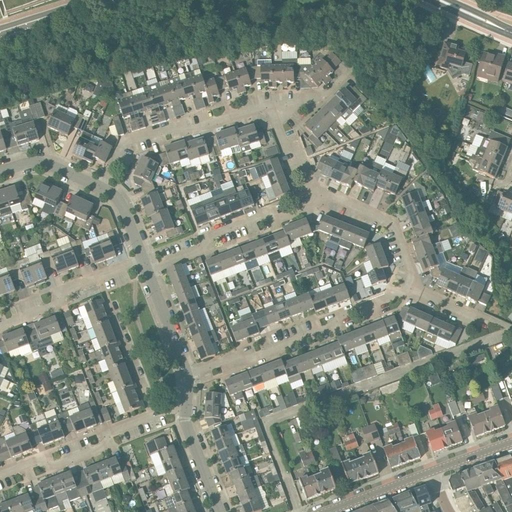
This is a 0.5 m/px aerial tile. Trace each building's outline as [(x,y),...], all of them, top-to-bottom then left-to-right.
[(472,65),(463,63),(465,54),(453,51),(454,46),(445,43),(442,53),(441,53),(437,67),(446,70),(452,81),(463,75),(469,77),(472,65)] [(328,58),(336,67),(341,63),(332,54),(328,58)] [(477,78),(497,84),(504,57),(497,55),(496,58),(484,55),(477,78)] [(196,60),(198,66),(206,64),(204,57),(196,60)] [(312,66),(329,83),(332,80),(329,77),(334,72),(332,71),(336,67),(328,58),(324,62),(321,59),(315,66),(312,66)] [(297,60),(282,60),(282,66),(283,84),(282,84),(282,88),(287,88),(287,84),(294,84),(294,79),(300,79),(300,73),(300,66),(297,66),(297,60)] [(276,84),(282,84),(283,84),(282,66),(272,67),(272,89),(277,88),(276,84)] [(326,86),(329,83),(312,66),(300,66),(300,73),(300,79),(307,86),(312,82),(318,88),(322,83),(326,86)] [(502,83),(511,85),(511,67),(507,66),(502,83)] [(268,89),(272,89),(272,67),(260,67),(253,68),(255,80),(261,79),(261,85),(268,84),(268,89)] [(235,73),(242,94),(246,92),(245,88),(251,86),(250,81),(255,80),(253,68),(246,70),(246,69),(235,73)] [(189,74),(197,101),(207,97),(206,93),(203,83),(204,83),(202,76),(195,78),(193,72),(189,74)] [(238,95),(242,94),(235,73),(219,78),(223,90),(228,88),(230,93),(236,91),(238,95)] [(193,102),(197,101),(189,74),(184,75),(186,81),(181,83),(186,100),(192,98),(193,102)] [(181,106),(180,102),(186,100),(181,83),(179,77),(168,80),(177,107),(181,106)] [(206,93),(207,97),(209,104),(214,103),(213,98),(219,96),(218,92),(223,90),(219,78),(204,83),(203,83),(206,93)] [(173,109),(177,107),(168,80),(164,82),(166,88),(160,89),(165,106),(171,104),(173,109)] [(113,86),(111,81),(97,85),(93,95),(97,97),(98,98),(101,90),(113,86)] [(94,88),(87,85),(85,90),(91,93),(94,88)] [(159,108),(165,106),(160,89),(154,91),(152,86),(148,87),(156,114),(160,113),(159,108)] [(152,115),(156,114),(148,87),(143,89),(145,94),(139,96),(144,113),(151,111),(152,115)] [(344,90),(336,97),(352,114),(366,100),(354,88),(352,89),(351,87),(346,92),(344,90)] [(138,115),(144,113),(139,96),(133,98),(131,92),(127,94),(139,130),(145,128),(142,118),(140,119),(138,115)] [(132,133),(139,130),(127,94),(122,95),(124,101),(118,103),(120,110),(124,120),(130,118),(131,122),(129,123),(132,133)] [(352,114),(336,97),(328,105),(341,117),(345,113),(348,116),(351,113),(352,114)] [(34,105),(39,119),(45,117),(40,103),(34,105)] [(21,121),(23,126),(29,144),(39,140),(33,121),(39,119),(34,105),(28,107),(32,117),(21,121)] [(336,122),(341,117),(328,105),(321,113),(336,128),(339,125),(336,122)] [(69,108),(65,116),(58,132),(68,137),(72,128),(77,130),(83,117),(77,114),(77,112),(69,108)] [(509,111),(501,108),(498,114),(507,118),(509,111)] [(55,111),(48,128),(58,132),(65,116),(55,111)] [(156,114),(159,124),(166,122),(163,112),(156,114)] [(475,120),(484,124),(487,115),(479,112),(475,120)] [(332,131),(336,128),(321,113),(313,120),(325,132),(330,128),(332,131)] [(152,126),(159,124),(156,114),(149,116),(152,126)] [(83,117),(77,130),(83,133),(89,119),(83,117)] [(18,147),(29,144),(23,126),(13,129),(11,123),(9,124),(7,118),(3,119),(5,125),(9,140),(15,138),(18,147)] [(318,140),(325,132),(313,120),(305,128),(312,135),(308,140),(317,149),(322,144),(318,140)] [(120,121),(114,123),(118,137),(124,135),(120,121)] [(0,131),(0,133),(0,152),(6,151),(3,141),(9,140),(5,125),(0,126),(0,131)] [(364,126),(358,132),(362,136),(371,132),(364,126)] [(397,138),(400,132),(396,126),(393,127),(390,134),(394,135),(397,138)] [(259,143),(260,146),(266,144),(262,133),(257,134),(254,127),(244,130),(250,146),(259,143)] [(384,140),(389,129),(377,133),(384,140)] [(225,133),(230,149),(239,147),(240,146),(235,133),(236,132),(235,130),(225,133)] [(240,149),(250,146),(244,130),(236,132),(235,133),(240,146),(239,147),(240,149)] [(401,144),(404,142),(406,140),(400,132),(397,138),(401,144)] [(486,152),(503,159),(507,149),(510,140),(491,132),(490,135),(488,141),(490,142),(486,152)] [(220,153),(230,149),(225,133),(215,136),(215,137),(210,139),(216,157),(221,155),(220,153)] [(399,149),(401,144),(397,138),(393,146),(399,149)] [(73,155),(83,160),(90,143),(80,139),(73,155)] [(210,159),(216,157),(210,139),(204,140),(204,139),(194,143),(199,159),(209,156),(210,159)] [(356,149),(360,140),(351,143),(350,147),(356,149)] [(180,163),(189,160),(185,146),(185,145),(184,142),(174,146),(180,163)] [(93,164),(95,160),(100,148),(102,143),(101,143),(99,147),(90,143),(83,160),(93,164)] [(95,160),(105,164),(109,155),(112,148),(102,143),(100,148),(95,160)] [(185,146),(189,160),(189,163),(199,159),(194,143),(185,145),(185,146)] [(170,166),(180,163),(174,146),(165,149),(166,153),(160,155),(164,166),(170,164),(170,166)] [(405,164),(409,155),(408,154),(411,149),(406,146),(404,152),(403,152),(399,161),(405,164)] [(276,147),(265,151),(267,158),(278,154),(276,147)] [(344,156),(355,160),(357,154),(347,150),(344,156)] [(452,161),(455,153),(449,151),(446,158),(452,161)] [(482,162),(499,169),(503,159),(486,152),(483,160),(482,162)] [(161,170),(160,167),(164,166),(160,155),(154,157),(152,162),(142,158),(138,167),(154,174),(158,176),(161,170)] [(338,164),(331,180),(340,184),(348,168),(351,161),(341,157),(340,160),(338,164)] [(320,175),(331,180),(338,164),(328,159),(327,159),(322,158),(317,169),(322,172),(320,175)] [(267,177),(281,171),(277,160),(263,165),(267,177)] [(476,162),(472,170),(495,179),(499,169),(482,162),(476,160),(476,162)] [(363,188),(373,192),(376,187),(375,187),(382,171),(383,167),(374,163),(370,172),(363,188)] [(152,182),(151,181),(154,174),(138,167),(134,177),(135,177),(133,180),(136,184),(141,187),(143,192),(154,188),(152,182)] [(351,189),(353,183),(360,168),(360,167),(357,172),(348,168),(340,184),(351,189)] [(353,183),(363,188),(370,172),(360,167),(360,168),(353,183)] [(392,175),(385,191),(395,196),(402,181),(403,181),(407,173),(399,170),(395,177),(392,175)] [(272,188),(286,183),(281,171),(267,177),(272,188)] [(376,187),(385,191),(392,175),(382,171),(375,187),(376,187)] [(219,182),(217,176),(213,177),(217,190),(221,188),(219,182)] [(35,200),(45,204),(52,188),(42,183),(35,200)] [(286,183),(272,188),(276,200),(290,194),(286,183)] [(233,187),(222,191),(226,200),(231,214),(242,210),(237,195),(237,196),(233,187)] [(27,206),(23,196),(18,197),(15,188),(4,191),(10,208),(20,205),(22,211),(28,209),(27,206)] [(58,217),(63,204),(58,202),(62,192),(52,188),(45,204),(55,209),(52,214),(58,217)] [(144,209),(161,203),(157,193),(156,194),(154,188),(143,192),(145,198),(141,200),(144,209)] [(27,206),(32,204),(28,190),(22,192),(23,196),(27,206)] [(0,213),(0,210),(10,208),(4,191),(0,192),(0,217),(1,217),(0,213)] [(254,206),(248,191),(237,195),(242,210),(254,206)] [(489,191),(485,202),(491,205),(495,194),(489,191)] [(497,210),(507,214),(511,202),(511,195),(507,193),(506,195),(498,192),(493,203),(498,205),(497,210)] [(405,210),(421,204),(417,193),(401,199),(405,210)] [(65,213),(76,218),(83,202),(73,197),(69,206),(63,204),(58,217),(63,219),(65,213)] [(220,219),(231,214),(226,200),(225,200),(215,204),(215,205),(220,219)] [(88,231),(90,227),(95,218),(89,215),(93,206),(83,202),(76,218),(86,223),(83,229),(88,231)] [(151,218),(151,217),(165,212),(164,211),(161,203),(144,209),(148,219),(151,218)] [(209,223),(220,219),(215,205),(215,204),(203,208),(209,223)] [(409,220),(425,214),(421,204),(405,210),(409,220)] [(443,207),(447,217),(453,214),(449,205),(443,207)] [(197,227),(209,223),(203,208),(192,213),(197,227)] [(151,218),(154,227),(171,220),(167,210),(164,211),(165,212),(151,217),(151,218)] [(429,224),(429,223),(425,214),(409,220),(413,230),(429,224)] [(318,231),(330,236),(335,222),(324,217),(320,227),(315,227),(315,232),(318,231)] [(179,234),(177,228),(174,229),(171,220),(154,227),(158,236),(166,233),(168,239),(179,234)] [(315,232),(315,227),(309,227),(306,220),(295,225),(300,239),(312,235),(311,234),(315,232)] [(330,236),(341,240),(347,226),(335,222),(330,236)] [(429,224),(413,230),(416,240),(432,234),(437,232),(435,228),(431,229),(429,224)] [(289,243),(300,239),(295,225),(283,229),(284,233),(285,233),(289,243)] [(341,240),(352,245),(358,231),(347,226),(341,240)] [(364,249),(364,248),(367,242),(369,235),(358,231),(352,245),(364,250),(364,249)] [(99,244),(106,261),(116,257),(113,248),(118,246),(113,232),(107,234),(109,240),(99,244)] [(279,251),(290,247),(289,243),(285,233),(284,233),(273,237),(279,251)] [(411,242),(415,252),(431,246),(429,240),(434,239),(432,234),(416,240),(411,242)] [(268,255),(279,251),(273,237),(262,241),(268,255)] [(75,242),(81,256),(86,254),(82,244),(81,240),(75,242)] [(256,260),(268,255),(262,241),(251,246),(256,260)] [(59,249),(68,271),(79,267),(75,258),(81,256),(75,242),(59,248),(59,249)] [(367,242),(364,248),(364,249),(365,250),(369,262),(384,256),(379,245),(372,247),(367,242)] [(431,246),(415,252),(419,262),(435,256),(444,253),(440,243),(431,246)] [(95,265),(106,261),(99,244),(89,249),(91,256),(95,265)] [(240,250),(245,264),(256,260),(251,246),(240,250)] [(489,253),(483,247),(480,251),(485,257),(489,253)] [(54,266),(58,275),(68,271),(59,249),(49,252),(43,254),(49,268),(54,266)] [(30,267),(36,283),(37,283),(38,285),(45,282),(44,280),(47,279),(43,270),(49,268),(43,254),(41,250),(36,252),(37,254),(27,258),(30,267)] [(240,250),(228,254),(234,268),(245,264),(240,250)] [(228,254),(217,258),(222,273),(234,268),(228,254)] [(373,273),(381,270),(382,270),(388,268),(384,256),(369,262),(373,273)] [(423,273),(430,270),(432,277),(438,271),(437,267),(439,267),(435,256),(419,262),(423,273)] [(205,263),(211,277),(222,273),(217,258),(205,263)] [(26,287),(36,283),(30,267),(19,270),(17,264),(12,266),(17,280),(22,278),(26,287)] [(0,277),(0,283),(5,295),(15,291),(12,282),(17,280),(12,266),(6,268),(9,274),(0,277)] [(171,283),(185,277),(181,266),(167,271),(171,283)] [(454,274),(447,290),(456,295),(467,270),(463,268),(459,277),(454,274)] [(467,270),(456,295),(466,299),(473,283),(477,275),(476,275),(477,273),(468,269),(467,270)] [(381,270),(373,273),(367,275),(372,287),(386,282),(382,270),(381,270)] [(439,280),(436,286),(447,290),(454,274),(443,270),(442,273),(438,271),(432,277),(439,280)] [(321,272),(315,275),(318,281),(324,279),(321,272)] [(176,294),(190,289),(185,277),(171,283),(176,294)] [(476,304),(477,302),(486,306),(490,297),(482,293),(484,288),(473,283),(466,299),(476,304)] [(332,290),(338,304),(350,300),(344,285),(332,290)] [(180,305),(194,300),(190,289),(176,294),(180,305)] [(327,309),(338,304),(332,290),(321,294),(327,309)] [(310,298),(309,294),(297,299),(303,313),(314,309),(310,298)] [(310,298),(314,309),(315,313),(327,309),(321,294),(310,298)] [(286,303),(291,318),(303,313),(297,299),(286,303)] [(89,318),(104,312),(102,306),(105,305),(103,300),(84,307),(89,318)] [(184,316),(198,311),(194,300),(180,305),(184,316)] [(280,322),(291,318),(286,303),(275,307),(280,322)] [(269,326),(280,322),(275,307),(263,312),(269,326)] [(398,320),(403,323),(415,328),(421,314),(410,309),(410,310),(403,307),(399,318),(398,320)] [(188,328),(202,322),(198,311),(184,316),(188,328)] [(68,327),(74,324),(69,312),(64,315),(68,327)] [(93,328),(111,322),(109,316),(106,318),(104,312),(89,318),(93,328)] [(258,331),(258,330),(269,326),(263,312),(252,316),(254,320),(258,331)] [(415,328),(426,333),(432,319),(421,314),(415,328)] [(60,330),(65,328),(61,316),(45,322),(51,338),(61,335),(60,330)] [(242,324),(248,339),(259,334),(258,330),(258,331),(254,320),(252,316),(253,320),(242,324)] [(390,343),(402,338),(397,325),(396,322),(394,318),(383,323),(388,337),(390,343)] [(437,338),(443,324),(432,319),(426,333),(437,338)] [(46,355),(44,349),(54,345),(51,338),(45,322),(34,326),(36,329),(30,332),(37,350),(40,358),(46,355)] [(97,339),(112,333),(110,328),(113,327),(111,322),(93,328),(97,339)] [(193,339),(207,334),(202,322),(188,328),(193,339)] [(371,327),(377,341),(388,337),(383,323),(371,327)] [(236,343),(248,339),(242,324),(231,328),(236,343)] [(454,330),(455,329),(443,324),(437,338),(448,343),(449,342),(455,345),(461,333),(454,330)] [(365,345),(377,341),(371,327),(360,331),(365,345)] [(31,352),(37,350),(30,332),(25,334),(23,330),(13,334),(18,349),(29,345),(31,352)] [(354,350),(365,345),(360,331),(349,336),(354,350)] [(101,350),(119,343),(117,338),(114,339),(112,333),(97,339),(101,350)] [(0,349),(2,355),(18,349),(13,334),(2,338),(4,342),(0,343),(0,349)] [(197,350),(211,345),(207,334),(193,339),(197,350)] [(343,354),(354,350),(349,336),(337,340),(339,344),(343,354)] [(105,360),(120,355),(118,349),(121,348),(119,343),(101,350),(105,360)] [(343,354),(339,344),(328,348),(333,362),(335,369),(347,365),(344,358),(345,358),(343,354)] [(211,345),(197,350),(201,362),(215,357),(211,345)] [(418,356),(419,360),(432,355),(431,351),(420,346),(417,353),(418,356)] [(322,366),(333,362),(328,348),(317,352),(322,366)] [(310,371),(322,366),(317,352),(305,356),(310,371)] [(399,367),(411,363),(407,352),(395,357),(399,367)] [(470,364),(481,360),(485,359),(484,354),(469,360),(470,364)] [(109,371),(127,364),(125,359),(123,360),(120,355),(105,360),(109,371)] [(84,356),(80,357),(77,358),(79,364),(86,361),(84,356)] [(299,375),(310,371),(305,356),(294,361),(299,375)] [(286,376),(287,375),(283,365),(282,361),(270,366),(275,380),(286,376)] [(290,385),(301,380),(299,375),(294,361),(283,365),(287,375),(286,376),(290,385)] [(113,382),(129,376),(126,370),(129,369),(127,364),(109,371),(113,382)] [(361,369),(365,380),(377,376),(373,365),(361,369)] [(264,384),(275,380),(270,366),(259,370),(264,384)] [(354,384),(365,380),(361,369),(358,370),(351,375),(354,384)] [(253,388),(264,384),(259,370),(247,374),(253,388)] [(429,379),(438,376),(436,370),(427,373),(429,379)] [(37,376),(41,385),(48,382),(45,373),(37,376)] [(236,378),(241,393),(253,388),(247,374),(236,378)] [(117,392),(135,385),(134,380),(131,381),(129,376),(113,382),(117,392)] [(230,397),(241,393),(236,378),(224,383),(226,387),(221,389),(223,394),(228,392),(230,397)] [(20,384),(23,391),(29,388),(27,381),(20,384)] [(333,392),(341,389),(338,381),(330,384),(333,392)] [(326,395),(332,393),(329,384),(323,386),(326,395)] [(121,403),(137,397),(135,392),(137,390),(135,385),(117,392),(121,403)] [(490,388),(495,402),(503,399),(497,385),(490,388)] [(326,395),(323,386),(317,388),(320,397),(326,395)] [(205,407),(221,408),(221,395),(223,394),(221,389),(215,391),(215,395),(206,394),(205,407)] [(34,391),(27,393),(30,401),(37,398),(34,391)] [(476,394),(480,404),(485,402),(482,391),(476,394)] [(474,406),(480,404),(476,394),(470,396),(474,406)] [(137,397),(121,403),(125,414),(144,407),(142,402),(139,403),(137,397)] [(89,404),(77,408),(79,414),(86,430),(102,424),(93,399),(89,400),(89,404)] [(455,403),(460,414),(465,412),(461,401),(455,403)] [(460,414),(455,403),(455,402),(448,404),(453,417),(460,414)] [(484,414),(491,433),(505,427),(497,406),(489,409),(489,412),(484,414)] [(221,420),(220,420),(221,408),(205,407),(205,419),(208,429),(213,427),(221,424),(222,423),(221,420)] [(434,410),(437,419),(443,417),(439,407),(434,410)] [(106,408),(100,410),(105,423),(111,420),(106,408)] [(476,438),(491,433),(484,414),(477,416),(474,408),(467,411),(469,416),(468,417),(476,438)] [(431,421),(437,419),(434,410),(428,412),(431,421)] [(255,428),(259,426),(257,420),(253,411),(243,415),(246,421),(241,422),(244,432),(254,428),(255,428)] [(76,434),(86,430),(79,414),(69,418),(67,412),(62,414),(69,433),(74,430),(76,434)] [(48,426),(54,442),(64,438),(63,435),(69,433),(62,414),(56,416),(45,420),(48,426)] [(25,415),(18,418),(21,425),(28,423),(25,415)] [(302,417),(296,420),(299,429),(300,430),(306,428),(302,417)] [(43,446),(54,442),(48,426),(45,420),(30,426),(32,433),(37,445),(42,443),(43,446)] [(441,430),(448,448),(462,443),(455,422),(446,425),(447,428),(441,430)] [(391,425),(394,434),(400,432),(397,423),(391,425)] [(215,444),(235,436),(231,424),(223,428),(221,424),(213,427),(214,431),(211,432),(215,444)] [(367,427),(373,442),(380,439),(374,424),(367,427)] [(389,437),(394,434),(391,425),(386,427),(389,437)] [(416,436),(420,434),(417,426),(412,428),(416,436)] [(366,444),(373,442),(367,427),(361,429),(366,444)] [(12,430),(16,439),(22,454),(32,450),(31,447),(37,445),(32,433),(26,435),(25,431),(17,428),(12,430)] [(433,454),(448,448),(441,430),(435,432),(434,429),(425,433),(433,454)] [(241,446),(240,445),(236,435),(235,436),(215,444),(219,454),(241,446)] [(0,439),(0,446),(0,448),(6,461),(22,454),(16,439),(5,443),(4,438),(0,439)] [(162,464),(177,458),(173,447),(168,449),(164,438),(145,445),(149,456),(158,453),(162,464)] [(399,445),(406,464),(420,459),(412,438),(404,441),(405,443),(399,445)] [(349,441),(352,450),(358,448),(355,439),(349,441)] [(347,452),(352,450),(349,441),(344,443),(347,452)] [(122,447),(126,460),(136,456),(131,444),(122,447)] [(246,456),(242,445),(240,445),(241,446),(219,454),(223,465),(239,459),(238,459),(246,456)] [(391,470),(406,464),(399,445),(392,448),(391,445),(383,448),(391,470)] [(304,468),(310,465),(305,454),(304,451),(298,453),(304,468)] [(305,454),(310,465),(315,463),(311,452),(305,454)] [(357,461),(364,480),(378,474),(370,453),(362,456),(363,459),(357,461)] [(166,474),(181,468),(177,458),(162,464),(166,474)] [(511,460),(510,458),(494,463),(504,483),(511,500),(511,460)] [(130,479),(129,476),(127,470),(125,466),(119,468),(116,459),(105,463),(113,485),(113,486),(114,486),(113,485),(124,481),(130,479)] [(230,475),(230,474),(243,470),(243,469),(239,459),(223,465),(227,476),(230,475)] [(349,485),(364,480),(357,461),(350,463),(349,461),(341,464),(349,485)] [(102,489),(113,485),(105,463),(94,467),(102,489)] [(511,511),(511,500),(504,483),(494,463),(475,470),(488,495),(494,493),(490,485),(496,483),(497,486),(495,487),(505,508),(506,511),(511,511)] [(86,496),(92,493),(102,489),(94,467),(83,471),(87,481),(81,483),(86,496)] [(170,485),(186,479),(181,468),(166,474),(170,485)] [(230,474),(230,475),(234,486),(250,480),(249,479),(245,468),(243,469),(243,470),(230,474)] [(314,477),(321,496),(336,490),(328,469),(319,472),(320,475),(314,477)] [(275,470),(270,471),(271,474),(265,476),(268,484),(279,480),(275,470)] [(487,496),(488,495),(475,470),(460,475),(468,494),(475,505),(478,511),(485,511),(474,491),(483,488),(487,496)] [(86,496),(81,483),(75,485),(71,473),(59,477),(68,500),(69,502),(86,496)] [(459,511),(465,511),(475,505),(468,494),(460,475),(451,479),(449,484),(458,510),(459,511)] [(234,486),(238,496),(254,490),(253,490),(261,487),(257,476),(249,479),(250,480),(234,486)] [(49,481),(55,497),(54,497),(58,507),(60,511),(65,510),(62,502),(68,500),(59,477),(49,481)] [(306,501),(321,496),(314,477),(307,479),(307,477),(298,480),(306,501)] [(187,491),(190,490),(186,479),(170,485),(174,495),(171,496),(171,497),(174,496),(187,491)] [(37,500),(36,500),(40,511),(43,511),(47,511),(58,507),(54,497),(55,497),(49,481),(38,486),(43,498),(37,500)] [(420,511),(429,511),(427,506),(431,504),(425,488),(414,492),(417,501),(420,511)] [(242,507),(258,501),(254,490),(238,496),(242,507)] [(171,497),(175,507),(191,501),(187,491),(174,496),(171,497)] [(418,511),(416,505),(415,502),(410,493),(393,500),(397,511),(418,511)] [(40,511),(36,500),(37,500),(34,494),(29,496),(28,496),(17,500),(21,511),(40,511)] [(9,511),(21,511),(17,500),(6,504),(9,511)] [(177,511),(194,511),(191,501),(175,507),(177,511)] [(258,501),(242,507),(244,511),(261,511),(262,511),(258,501)] [(395,511),(388,501),(379,505),(383,511),(395,511)] [(495,511),(502,511),(497,503),(492,505),(495,511)]
